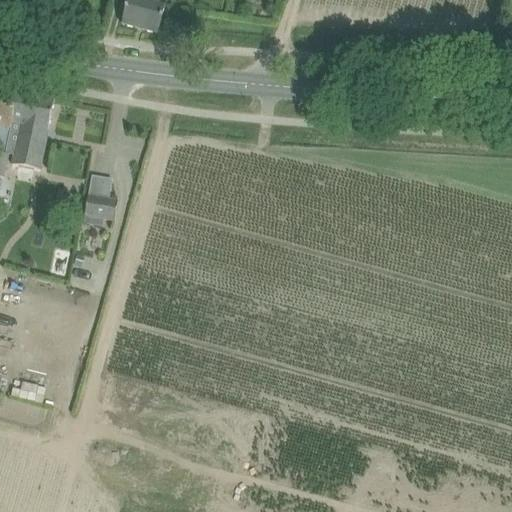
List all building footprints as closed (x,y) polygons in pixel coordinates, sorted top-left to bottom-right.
[(129,0),(127,7),(122,26),(158,36),(167,4),(152,0),(151,0),(129,0)] [(0,127),(11,130),(13,120),(19,93),(0,89),(0,127)] [(55,101),(19,93),(13,120),(22,122),(13,166),(40,172),(48,132),(49,132),(55,101)] [(0,196),(4,178),(5,179),(10,154),(0,152),(0,196)] [(89,197),(85,218),(115,223),(119,202),(89,197)] [(78,255),(75,265),(82,267),(85,257),(78,255)]
